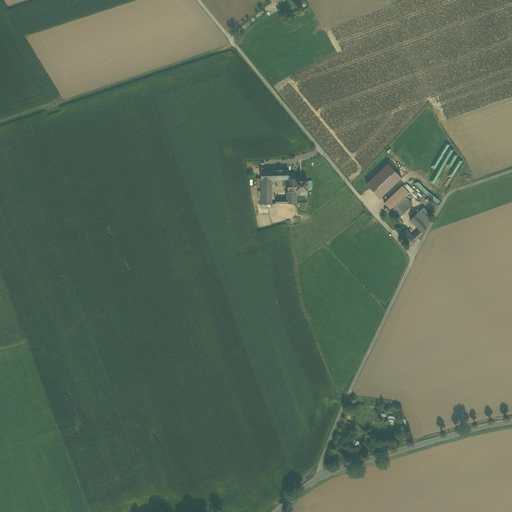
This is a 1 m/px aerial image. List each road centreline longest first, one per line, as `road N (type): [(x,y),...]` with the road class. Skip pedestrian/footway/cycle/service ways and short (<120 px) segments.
road 1 (unclassified): [(413,258),(197,0)]
road 2 (track): [(0,123),(232,43)]
road 3 (unclassified): [(313,480),(413,258)]
road 4 (secondary): [(313,480),(511,422)]
road 5 (unclassified): [(413,258),(448,193),(511,170)]
